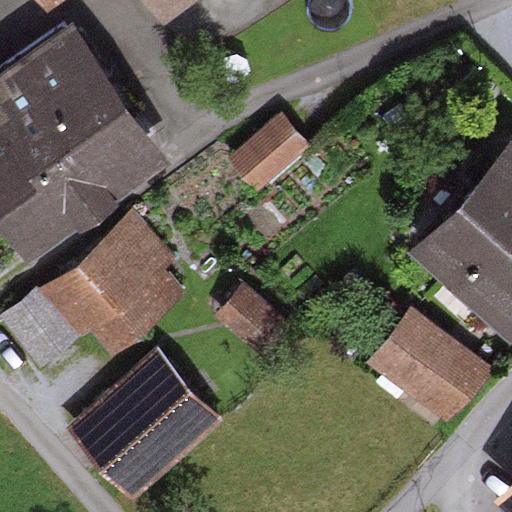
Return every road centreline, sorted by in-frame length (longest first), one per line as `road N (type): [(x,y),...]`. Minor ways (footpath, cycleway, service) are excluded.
road 1 (residential): [(490,0),(298,76),(195,134)]
road 2 (residential): [(195,134),(115,28),(89,7),(28,11),(0,3)]
road 3 (residential): [(195,134),(0,286)]
road 4 (residential): [(0,392),(103,511)]
road 5 (residential): [(511,393),(411,502)]
